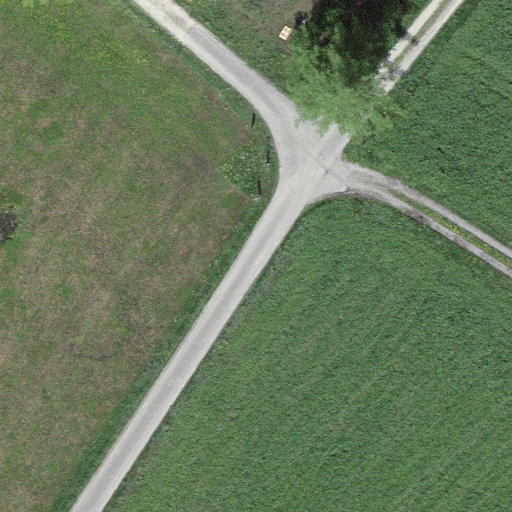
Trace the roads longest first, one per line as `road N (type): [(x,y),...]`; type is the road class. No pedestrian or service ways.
road 1 (unclassified): [(85,511),(319,153)]
road 2 (track): [(319,153),(148,0)]
road 3 (track): [(319,153),(511,270)]
road 4 (track): [(319,153),(452,0)]
